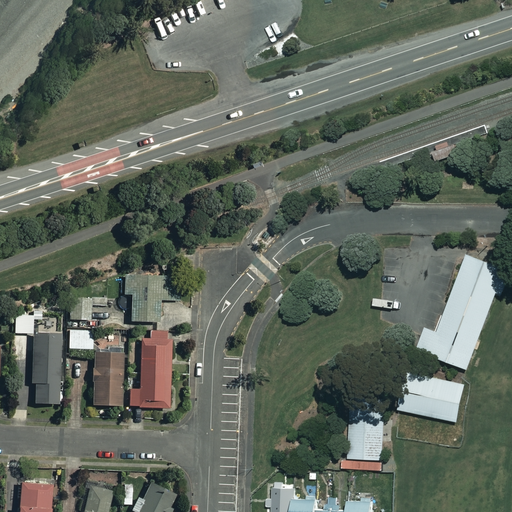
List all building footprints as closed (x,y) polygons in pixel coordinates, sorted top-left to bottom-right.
[(440,150),(434,152),(438,163),(461,155),(457,146),(456,146),(456,144),(452,146),(451,143),(438,147),(440,150)] [(462,371),(505,267),(466,251),(434,330),(423,355),(462,371)] [(174,276),(125,275),(124,321),(161,322),(161,300),(174,301),(174,276)] [(90,297),(68,298),(68,320),(90,320),(90,297)] [(14,314),(13,332),(22,332),(31,333),(32,314),(14,314)] [(92,331),(67,330),(67,348),(91,349),(92,331)] [(149,339),(131,339),(130,374),(137,374),(137,390),(127,390),(127,407),(137,407),(164,407),(168,407),(169,343),(164,342),(164,332),(149,331),(149,339)] [(58,336),(29,335),(29,382),(33,383),(33,403),(57,403),(58,336)] [(120,354),(92,353),(91,404),(119,405),(120,354)] [(384,398),(350,396),(347,457),(382,459),(384,398)] [(382,471),(383,459),(341,457),(341,469),(382,471)] [(47,511),(50,484),(18,482),(14,511),(47,511)] [(164,511),(172,494),(148,483),(135,511),(164,511)] [(104,511),(109,491),(86,486),(80,511),(104,511)] [(369,511),(369,500),(347,500),(347,507),(314,507),(314,499),(297,499),(297,488),(274,487),(273,511),(369,511)]
